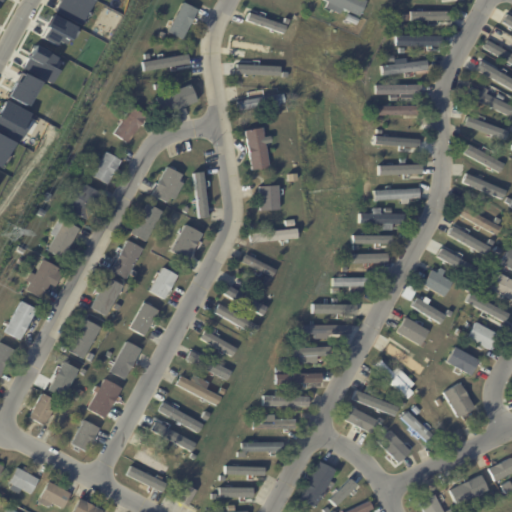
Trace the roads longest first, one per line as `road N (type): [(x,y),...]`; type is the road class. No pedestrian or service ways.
road 1 (residential): [(275,511),(436,213),(446,83),(488,0)]
road 2 (residential): [(102,484),(224,244),(232,210),(213,46),(234,0)]
road 3 (residential): [(4,432),(7,409),(141,156),(174,133),(220,132)]
road 4 (residential): [(157,511),(4,432)]
road 5 (residential): [(398,499),(511,442)]
